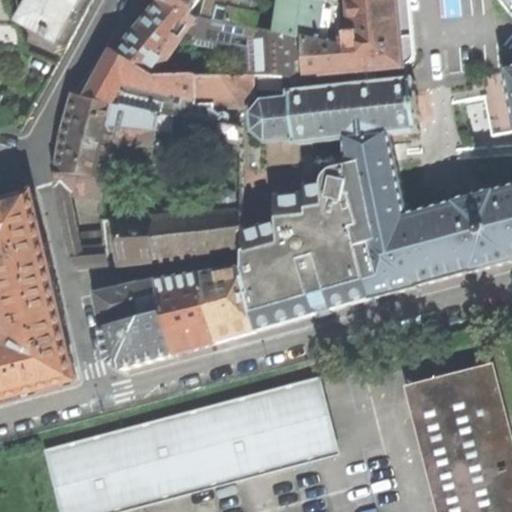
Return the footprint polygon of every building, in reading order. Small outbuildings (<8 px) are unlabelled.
[(0,26),(18,26),(12,0),(0,0),(0,105),(2,96),(0,95),(0,26)] [(92,4),(93,0),(34,0),(23,20),(69,46),(92,4)] [(161,0),(164,1),(164,3),(194,16),(202,2),(203,0),(161,0)] [(214,11),(212,22),(227,25),(228,24),(345,47),(342,12),(341,0),(283,0),(281,20),(222,6),(217,9),(214,11)] [(511,0),(500,0),(508,11),(511,15),(511,70),(509,71),(511,86),(511,93),(485,99),(494,137),(511,133),(511,189),(499,193),(499,191),(456,203),(456,204),(410,217),(393,136),(349,141),(349,156),(351,168),(345,168),(340,169),(335,172),(332,175),(329,179),(327,185),(309,187),(308,195),(279,198),(281,222),(247,232),(248,258),(248,268),(245,269),(260,332),(335,311),(420,288),(420,287),(475,272),(475,273),(495,268),(511,263),(511,0)] [(351,0),(354,30),(347,30),(349,51),(309,43),(310,78),(408,69),(401,0),(351,0)] [(222,6),(202,2),(194,16),(197,18),(212,22),(214,11),(217,9),(222,6)] [(143,27),(122,53),(158,74),(185,35),(209,42),(246,49),(247,75),(306,78),(305,42),(228,26),(227,25),(212,22),(197,18),(194,16),(164,3),(143,27)] [(99,78),(88,97),(120,106),(121,103),(129,88),(157,95),(199,104),(200,106),(239,108),(241,108),(246,106),(250,104),(252,101),(254,97),(256,79),(247,78),(200,77),(200,80),(158,79),(113,52),(99,78)] [(155,104),(157,95),(129,88),(121,103),(140,106),(142,102),(155,104)] [(60,189),(104,197),(118,143),(158,148),(161,152),(166,153),(170,149),(170,143),(242,150),(242,130),(125,109),(125,111),(76,98),(67,132),(65,139),(59,175),(60,189)] [(0,300),(52,290),(44,252),(46,251),(33,198),(24,199),(18,200),(0,205),(0,300)] [(121,222),(124,265),(128,264),(158,261),(204,255),(215,253),(246,247),(245,213),(155,220),(155,222),(121,222)] [(79,270),(110,267),(107,233),(81,235),(82,251),(74,251),(79,270)] [(243,337),(258,333),(243,269),(203,276),(220,344),(243,337)] [(202,349),(220,344),(203,276),(163,283),(181,355),(202,349)] [(104,314),(107,331),(168,316),(161,283),(133,289),(101,296),(104,314)] [(61,328),(52,290),(0,300),(0,304),(8,335),(2,346),(0,346),(0,400),(19,396),(20,397),(26,396),(75,383),(63,328),(61,328)] [(151,364),(176,357),(167,318),(107,333),(113,364),(126,372),(151,364)] [(409,391),(439,511),(511,511),(511,445),(493,370),(409,391)] [(316,384),(270,396),(287,466),(334,454),(316,384)] [(50,455),(65,511),(113,511),(287,466),(270,396),(50,455)]
